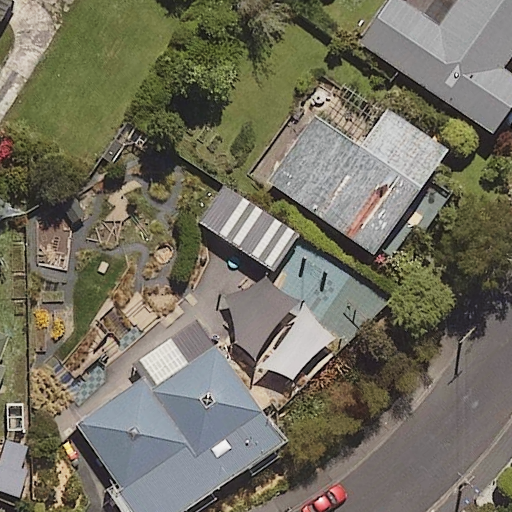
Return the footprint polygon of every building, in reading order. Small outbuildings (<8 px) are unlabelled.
[(511,48),(511,0),(454,0),(440,23),(404,0),(387,0),(361,40),(492,126),(511,96),(511,69),(502,63),(511,48)] [(264,175),(373,250),(445,145),(387,105),(362,141),(311,106),(264,175)] [(301,233),(266,235),(269,278),(304,275),(301,233)] [(0,358),(8,335),(0,332),(0,358)] [(172,511),(282,438),(217,342),(150,387),(140,372),(74,417),(137,511),(172,511)] [(33,439),(0,429),(0,483),(20,488),(33,439)]
